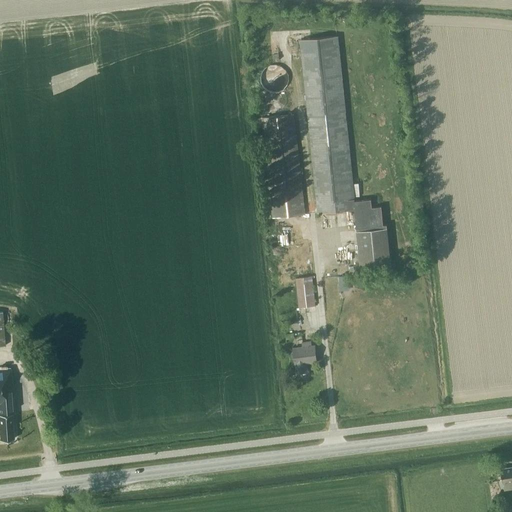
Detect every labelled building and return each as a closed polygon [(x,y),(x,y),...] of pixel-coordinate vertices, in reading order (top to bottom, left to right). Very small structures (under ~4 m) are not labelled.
[(300,40),(317,213),(354,209),(356,228),(360,271),(391,268),(387,225),(383,225),(381,206),(372,207),(371,199),(355,201),(338,36),(300,40)] [(305,214),(294,114),(261,118),(272,218),(305,214)] [(316,306),(308,241),(291,243),(298,308),(316,306)] [(348,273),(339,274),(341,288),(350,287),(348,273)] [(301,342),(302,346),(292,347),(295,374),(308,372),(307,364),(317,363),(315,345),(312,345),(311,341),(301,342)] [(11,416),(15,416),(13,380),(10,381),(10,370),(0,370),(0,429),(1,441),(13,440),(11,416)] [(511,466),(500,469),(502,483),(503,483),(504,491),(511,489),(511,466)]
